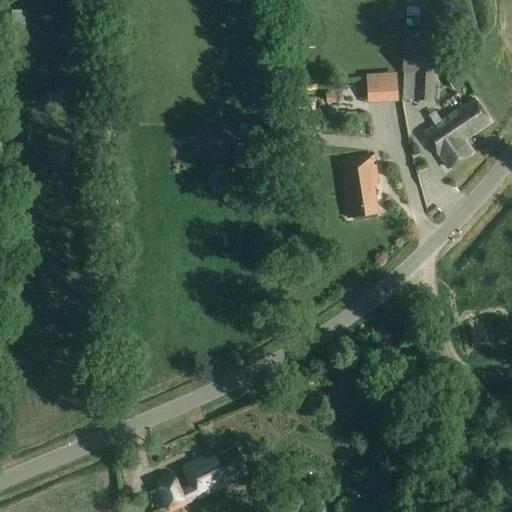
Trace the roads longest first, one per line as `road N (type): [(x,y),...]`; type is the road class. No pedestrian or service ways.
road 1 (unclassified): [(0,481),(221,388),(315,339),(414,264),(511,155)]
road 2 (track): [(414,264),(457,370),(476,379),(511,375)]
road 3 (track): [(457,370),(430,416),(431,511)]
